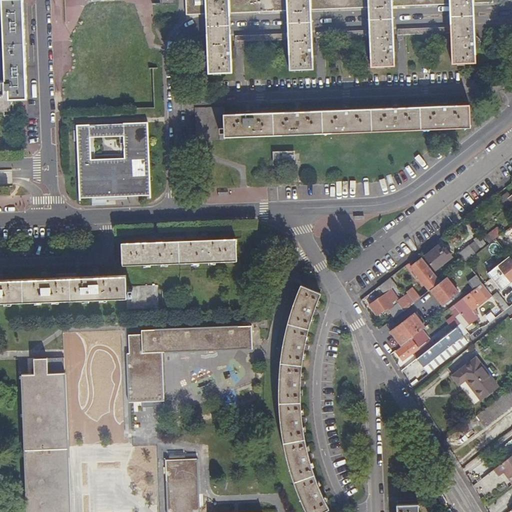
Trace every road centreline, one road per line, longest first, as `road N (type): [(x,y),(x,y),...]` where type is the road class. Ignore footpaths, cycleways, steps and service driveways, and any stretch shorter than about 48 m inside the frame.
road 1 (residential): [(511,13),(196,27),(176,45),(174,99)]
road 2 (residential): [(174,99),(511,87)]
road 3 (residential): [(338,296),(324,329),(317,425),(345,506),(374,508)]
road 4 (residential): [(299,209),(400,198),(511,114)]
road 5 (residential): [(468,511),(370,351)]
road 6 (residential): [(51,161),(41,0)]
road 7 (residential): [(370,351),(374,508)]
road 8 (residential): [(176,214),(299,209)]
road 9 (residential): [(56,219),(176,214)]
